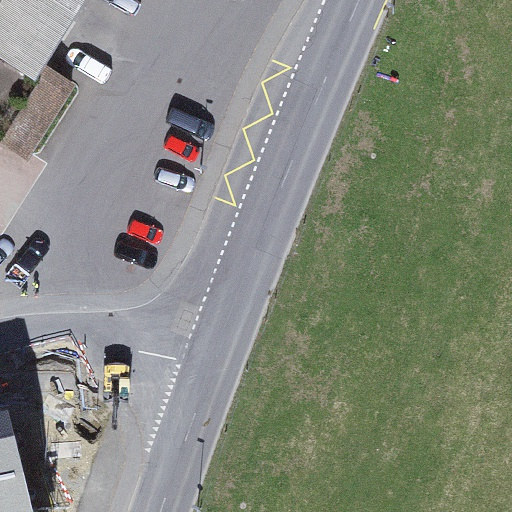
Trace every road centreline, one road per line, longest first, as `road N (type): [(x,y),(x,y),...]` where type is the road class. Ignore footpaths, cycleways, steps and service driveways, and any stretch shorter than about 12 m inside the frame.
road 1 (secondary): [(357,0),(214,364)]
road 2 (residential): [(214,364),(94,343),(0,345)]
road 3 (secondary): [(214,364),(165,511)]
